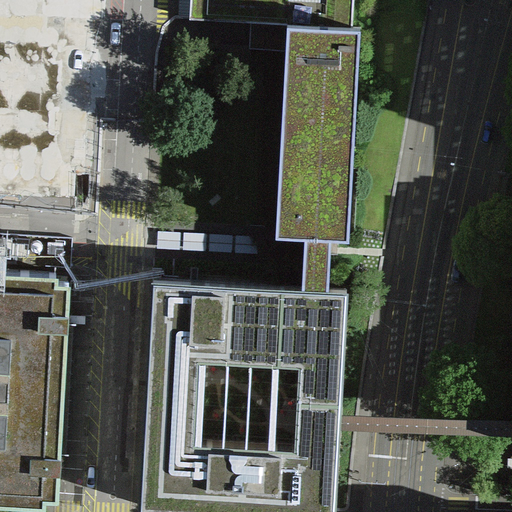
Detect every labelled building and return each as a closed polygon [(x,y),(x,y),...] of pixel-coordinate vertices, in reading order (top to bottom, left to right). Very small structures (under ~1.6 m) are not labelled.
[(287,22),(352,26),(353,0),(190,0),(189,18),(250,21),(287,23),(287,22)] [(276,232),(305,234),(331,235),(349,236),(350,212),(360,26),(352,26),(287,22),(287,23),(286,49),(277,208),(276,232)] [(333,511),(338,421),(339,408),(346,288),(328,287),(331,235),(305,234),(302,286),(252,283),(161,278),(154,278),(141,503),(189,506),(189,507),(279,511),(333,511)] [(0,496),(43,499),(44,491),(56,492),(58,464),(59,464),(59,463),(60,452),(60,449),(46,448),(53,322),(66,323),(67,323),(67,320),(68,308),(66,307),(68,280),(55,279),(56,272),(52,271),(0,268),(0,496)] [(338,421),(511,426),(511,414),(339,408),(338,421)]
